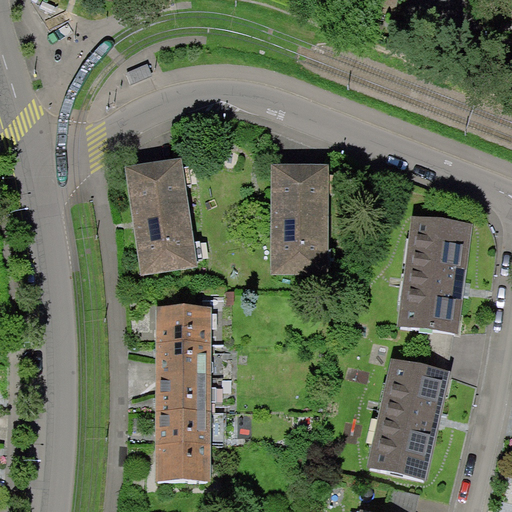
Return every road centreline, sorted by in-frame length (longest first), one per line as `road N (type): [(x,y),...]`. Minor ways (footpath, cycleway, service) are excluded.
road 1 (residential): [(511,185),(267,99),(226,92),(183,96),(76,147),(33,154)]
road 2 (residential): [(33,154),(58,333),(49,511)]
road 3 (residential): [(511,314),(468,511)]
